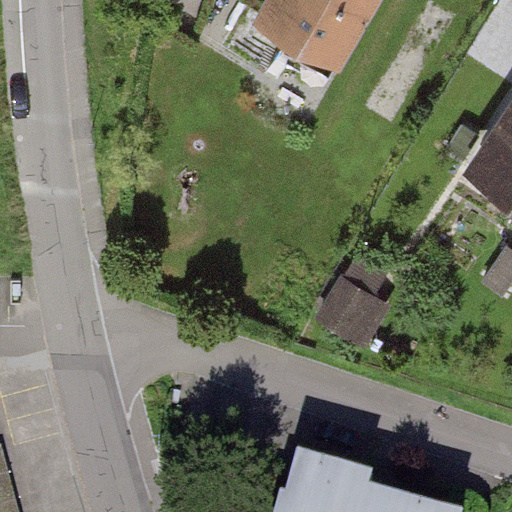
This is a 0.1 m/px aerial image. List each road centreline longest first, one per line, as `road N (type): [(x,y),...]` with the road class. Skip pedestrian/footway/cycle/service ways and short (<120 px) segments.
road 1 (unclassified): [(511,456),(175,343),(117,333),(75,340)]
road 2 (residential): [(37,0),(44,130),(75,340)]
road 3 (residential): [(75,340),(125,511)]
